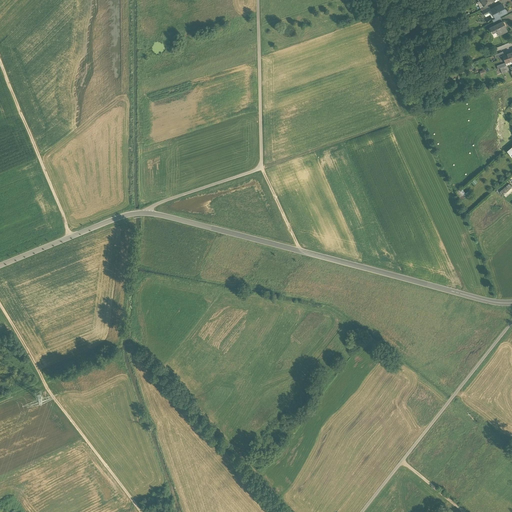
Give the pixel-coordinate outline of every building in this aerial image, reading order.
[(491,9),(489,10),(489,12),(493,18),(497,16),(497,17),(499,15),(499,16),(507,12),(502,4),(491,9)] [(494,26),(491,27),(493,32),(496,31),(499,35),(507,31),(502,22),(494,26)] [(493,32),(491,27),(489,28),(494,38),(499,35),(496,31),(493,32)] [(506,66),(500,68),(502,74),(509,71),(507,66),(506,66)] [(511,188),(503,195),(506,198),(507,197),(509,200),(511,197),(511,188)]
